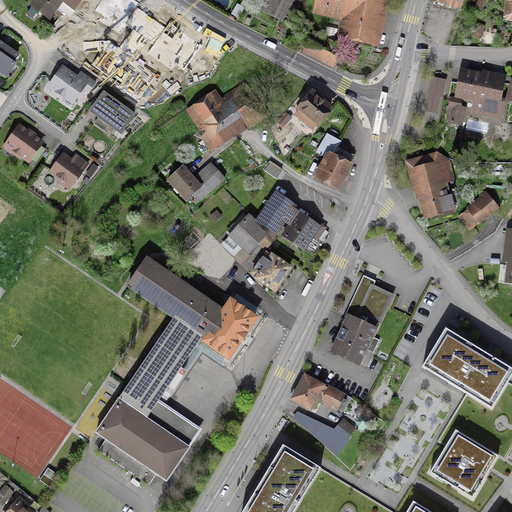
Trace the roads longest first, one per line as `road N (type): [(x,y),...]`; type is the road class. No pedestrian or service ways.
road 1 (secondary): [(368,195),(307,332),(206,511)]
road 2 (secondary): [(188,0),(390,110)]
road 3 (residential): [(368,195),(511,342)]
road 4 (residential): [(0,118),(37,57),(0,10)]
